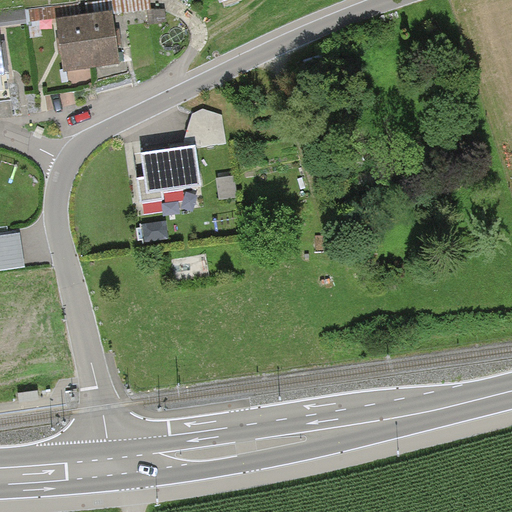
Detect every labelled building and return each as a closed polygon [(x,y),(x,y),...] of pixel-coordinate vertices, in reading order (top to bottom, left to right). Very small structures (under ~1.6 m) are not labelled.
[(0,7),(0,77),(11,76),(1,7),(0,7)] [(95,72),(123,68),(116,16),(89,19),(95,72)] [(68,75),(95,72),(89,19),(61,23),(68,75)] [(182,151),(199,150),(227,146),(224,118),(203,111),(192,117),(182,151)] [(138,183),(141,214),(206,207),(199,150),(182,151),(143,156),(146,182),(138,183)] [(0,265),(27,264),(24,229),(0,230),(0,265)] [(18,393),(19,402),(39,399),(37,390),(18,393)]
